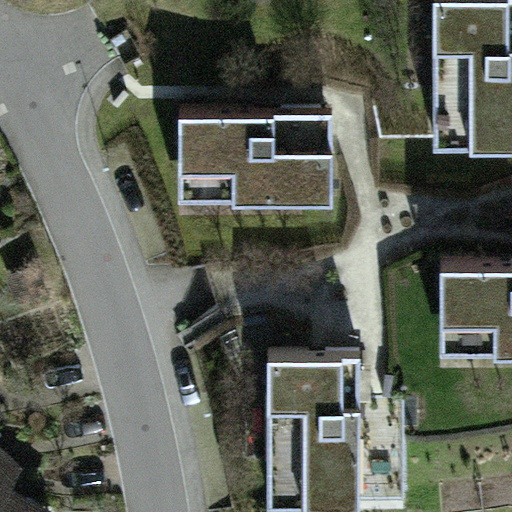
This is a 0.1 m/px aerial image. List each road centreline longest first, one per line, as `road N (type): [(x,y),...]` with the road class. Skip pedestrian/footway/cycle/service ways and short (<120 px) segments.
road 1 (residential): [(159,511),(120,328),(48,146),(0,51)]
road 2 (unknown): [(366,118),(378,239),(363,279),(224,299),(120,328)]
